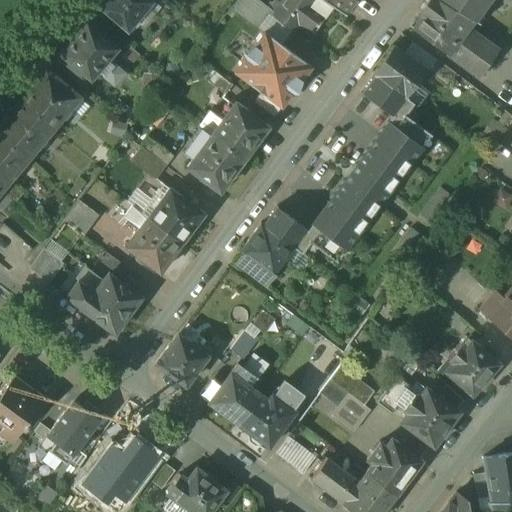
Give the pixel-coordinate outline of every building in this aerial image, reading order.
[(146,0),(102,0),(98,6),(125,29),(134,19),(141,10),(149,1),(146,0)] [(236,0),(231,8),(253,24),(267,5),(260,0),(236,0)] [(275,0),(267,11),(273,15),(280,5),(275,0)] [(333,6),(324,0),(284,0),(280,5),(273,15),(272,16),(285,25),(281,30),(287,34),(297,22),(313,33),(333,6)] [(324,0),(333,6),(344,14),(354,0),(324,0)] [(437,0),(425,0),(417,12),(421,16),(413,28),(445,51),(462,28),(469,19),(437,0)] [(437,0),(469,19),(474,12),(476,13),(483,4),(483,3),(484,0),(437,0)] [(149,16),(141,10),(134,19),(141,25),(149,16)] [(115,48),(84,22),(58,53),(73,66),(87,77),(89,79),(96,71),(106,59),(115,48)] [(473,36),(462,28),(445,51),(477,74),(494,50),(474,35),(473,36)] [(310,67),(262,32),(253,45),(243,52),(243,57),(232,72),(280,107),(291,92),(296,92),(300,80),(310,67)] [(403,53),(386,42),(367,68),(372,73),(404,96),(423,69),(411,60),(412,59),(403,53)] [(120,70),(106,59),(96,71),(110,82),(120,70)] [(454,73),(435,59),(426,72),(445,86),(454,73)] [(87,77),(73,66),(67,73),(80,85),(87,77)] [(77,97),(44,70),(18,101),(50,128),(59,118),(60,119),(68,109),(68,108),(77,97)] [(404,96),(372,73),(359,90),(391,113),(404,96)] [(232,86),(215,74),(208,83),(225,96),(232,86)] [(18,101),(0,122),(0,138),(25,159),(33,149),(34,149),(43,139),(42,138),(50,128),(18,101)] [(266,128),(234,103),(221,121),(210,135),(241,160),(266,128)] [(221,121),(208,111),(197,126),(200,128),(210,135),(221,121)] [(395,174),(418,143),(380,116),(358,148),(395,174)] [(210,135),(200,128),(182,152),(192,160),(186,167),(218,191),(241,160),(210,135)] [(25,159),(0,138),(0,188),(7,179),(8,180),(17,170),(16,169),(25,159)] [(165,167),(139,148),(129,161),(155,180),(165,167)] [(395,174),(358,148),(343,169),(380,195),(395,174)] [(379,195),(343,169),(328,191),(364,216),(379,195)] [(201,213),(168,189),(146,218),(179,242),(201,213)] [(342,248),(364,217),(327,191),(305,222),(342,248)] [(98,216),(78,201),(63,221),(83,236),(98,216)] [(274,203),(258,226),(290,249),(307,224),(274,203)] [(179,242),(146,218),(124,247),(158,273),(180,243),(179,242)] [(0,254),(11,262),(26,240),(0,221),(0,254)] [(258,226),(238,250),(254,262),(270,274),(270,273),(290,249),(258,226)] [(426,244),(404,269),(421,285),(444,259),(426,244)] [(42,250),(29,268),(48,282),(62,264),(42,250)] [(270,274),(254,262),(245,273),(263,287),(272,274),(270,273),(270,274)] [(139,296),(106,272),(92,292),(76,280),(64,296),(108,328),(116,326),(139,296)] [(485,315),(485,316),(511,339),(511,284),(501,298),(485,315)] [(493,291),(478,309),(485,315),(501,298),(493,291)] [(259,309),(251,324),(264,330),(272,315),(259,309)] [(467,325),(449,309),(441,318),(459,334),(467,325)] [(254,340),(243,332),(228,351),(239,360),(254,340)] [(197,349),(176,334),(154,363),(183,384),(208,350),(200,345),(197,349)] [(496,363),(470,340),(463,349),(458,345),(451,362),(443,371),(470,394),(496,363)] [(248,373),(235,363),(227,373),(241,383),(248,373)] [(371,393),(337,367),(328,380),(362,406),(371,393)] [(227,373),(206,401),(235,423),(257,395),(241,383),(227,373)] [(12,374),(0,390),(0,435),(9,442),(42,397),(12,374)] [(394,376),(374,402),(390,414),(396,406),(406,413),(418,397),(408,390),(410,387),(394,376)] [(328,380),(319,391),(337,405),(329,415),(352,432),(368,411),(362,406),(328,380)] [(455,412),(424,389),(418,397),(406,413),(400,421),(431,444),(455,412)] [(65,438),(89,404),(75,393),(51,427),(65,438)] [(265,400),(257,395),(235,423),(249,434),(250,440),(255,444),(261,443),(265,446),(287,416),(286,415),(290,410),(269,395),(265,400)] [(79,448),(103,414),(89,404),(65,438),(79,448)] [(156,454),(129,434),(122,443),(114,438),(97,460),(101,463),(114,472),(117,468),(136,481),(156,454)] [(314,457),(286,436),(274,453),(301,473),(314,457)] [(389,439),(383,447),(378,443),(366,459),(371,463),(364,472),(393,494),(419,461),(389,439)] [(511,452),(481,458),(489,508),(511,504),(511,452)] [(357,481),(325,457),(309,478),(353,511),(379,511),(393,494),(364,472),(357,481)] [(114,472),(101,463),(85,484),(98,493),(114,472)] [(164,464),(150,482),(160,489),(174,471),(164,464)] [(207,511),(224,490),(194,467),(185,479),(178,473),(164,492),(191,511),(207,511)] [(128,490),(111,511),(127,511),(138,498),(128,490)] [(454,492),(439,511),(466,511),(463,499),(454,492)]
